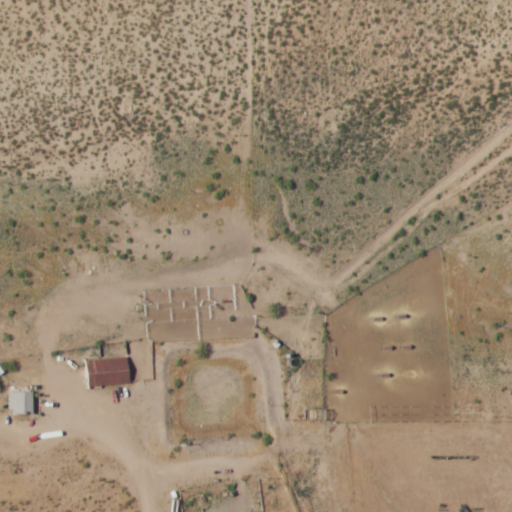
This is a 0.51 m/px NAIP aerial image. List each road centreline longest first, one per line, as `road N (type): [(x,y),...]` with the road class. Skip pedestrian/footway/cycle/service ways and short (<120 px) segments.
road 1 (track): [(511,136),(337,282),(341,450),(144,468)]
road 2 (track): [(144,468),(123,440),(92,422),(0,414)]
